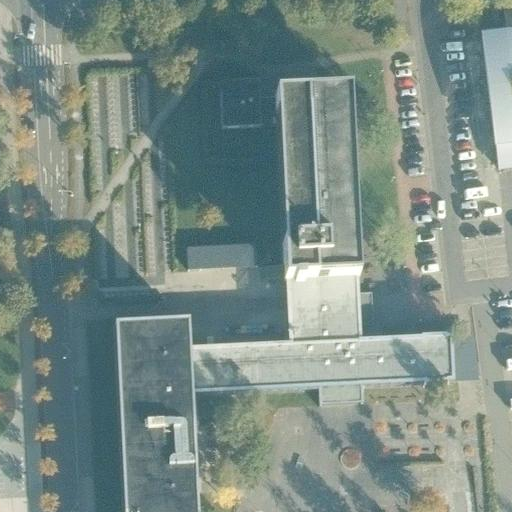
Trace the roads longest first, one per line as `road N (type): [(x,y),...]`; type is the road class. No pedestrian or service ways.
road 1 (tertiary): [(60,511),(33,0)]
road 2 (unknown): [(49,321),(268,307)]
road 3 (unknown): [(253,511),(309,427),(385,413)]
